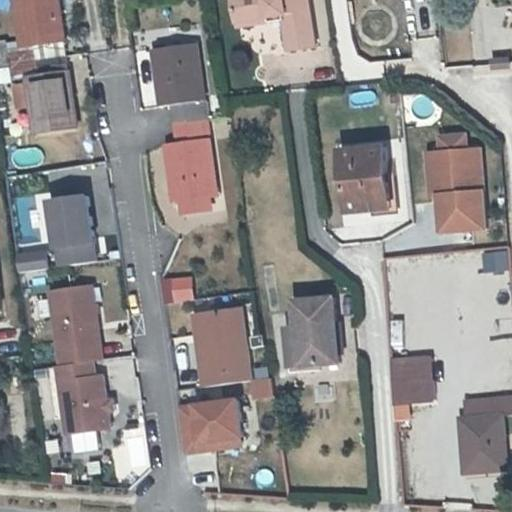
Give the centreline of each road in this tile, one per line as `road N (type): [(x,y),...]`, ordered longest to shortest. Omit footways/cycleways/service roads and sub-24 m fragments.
road 1 (residential): [(391,511),(377,291),(365,270),(319,236),(299,102)]
road 2 (residential): [(177,511),(115,81)]
